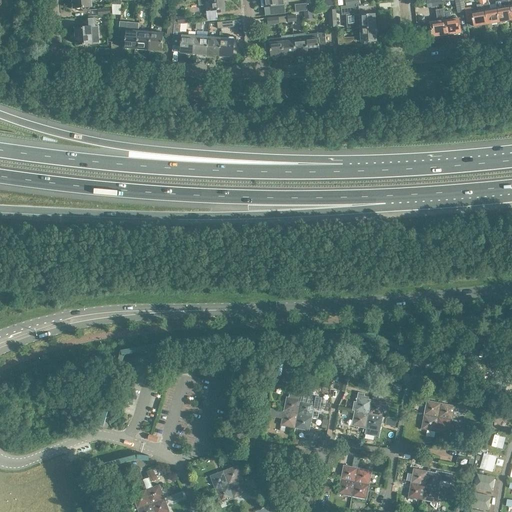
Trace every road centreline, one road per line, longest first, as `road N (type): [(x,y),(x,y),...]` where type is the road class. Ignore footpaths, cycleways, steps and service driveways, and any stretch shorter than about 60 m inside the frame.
road 1 (primary): [(99,315),(511,293)]
road 2 (motorway): [(0,209),(248,215),(384,196)]
road 3 (motorway): [(0,175),(201,195),(384,196)]
road 4 (motorway): [(342,171),(129,147),(0,114)]
road 5 (motorway): [(342,171),(145,165),(0,148)]
road 6 (residential): [(255,73),(71,64),(60,52),(51,0)]
road 7 (motorway): [(511,159),(342,171)]
road 8 (residential): [(414,58),(255,73)]
road 9 (motorway): [(384,196),(511,185)]
